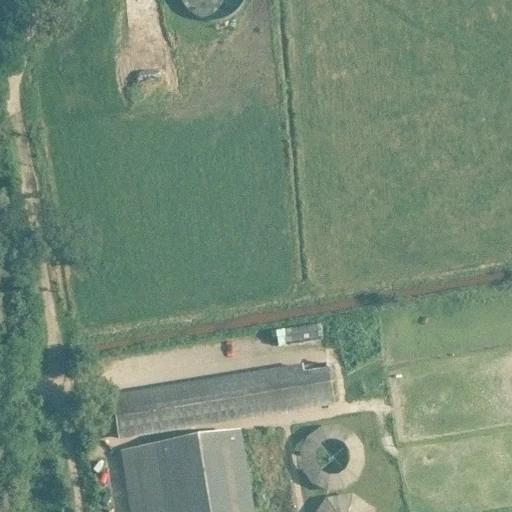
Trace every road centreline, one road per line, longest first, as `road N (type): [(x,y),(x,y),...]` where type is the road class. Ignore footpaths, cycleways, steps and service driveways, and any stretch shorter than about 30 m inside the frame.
road 1 (track): [(60,383),(10,86)]
road 2 (track): [(80,511),(60,383)]
